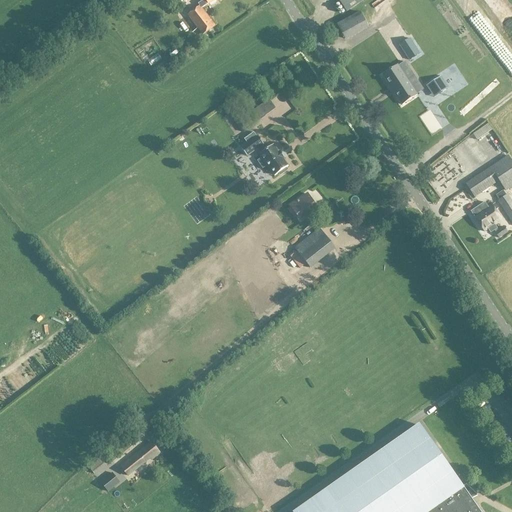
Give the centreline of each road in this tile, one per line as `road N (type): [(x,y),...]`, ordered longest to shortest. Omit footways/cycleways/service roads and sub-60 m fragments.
road 1 (unclassified): [(511,341),(285,0)]
road 2 (track): [(415,195),(150,417),(137,447),(118,462)]
road 3 (unknown): [(407,183),(511,101)]
